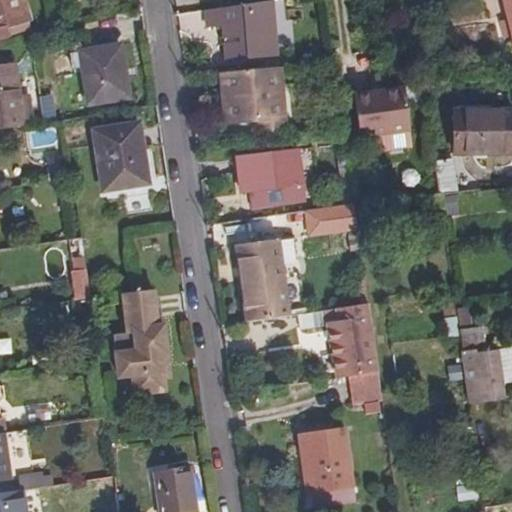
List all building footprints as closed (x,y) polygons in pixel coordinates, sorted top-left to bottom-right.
[(0,0),(0,36),(13,32),(11,25),(31,18),(25,0),(0,0)] [(271,0),(269,0),(205,10),(207,25),(222,24),(227,56),(278,49),(271,0)] [(81,53),(84,69),(89,104),(127,98),(120,48),(81,53)] [(73,71),(84,69),(81,53),(71,54),(73,71)] [(0,128),(33,124),(28,97),(20,98),(16,64),(0,66),(0,128)] [(260,127),(281,124),(277,91),(271,91),(266,67),(221,73),(225,99),(223,100),(226,121),(258,117),(260,127)] [(361,134),(412,127),(406,89),(373,93),(372,89),(355,92),(361,134)] [(58,94),(42,96),(45,122),(60,120),(58,94)] [(511,109),(458,109),(457,152),(511,151),(511,109)] [(104,188),(147,183),(138,124),(96,129),(104,188)] [(333,148),(341,146),(339,134),(331,136),(333,148)] [(298,148),(237,156),(243,192),(252,191),(254,207),(305,198),(298,148)] [(457,155),(435,157),(440,193),(461,190),(457,155)] [(337,175),(342,205),(353,204),(347,161),(340,162),(342,174),(337,175)] [(357,229),(353,204),(342,205),(323,208),(327,234),(357,229)] [(241,284),(248,324),(292,316),(280,240),(243,246),(249,283),(241,284)] [(235,247),(241,284),(249,283),(243,246),(235,247)] [(73,259),(74,273),(85,271),(84,257),(73,259)] [(75,301),(90,299),(85,271),(74,273),(72,273),(75,301)] [(136,395),(166,391),(161,356),(169,355),(165,325),(158,326),(153,290),(123,294),(129,336),(116,337),(118,353),(116,353),(119,377),(133,375),(136,395)] [(324,325),(328,324),(337,378),(347,376),(375,372),(370,331),(372,330),(368,304),(321,311),(324,325)] [(446,337),(459,335),(456,317),(444,319),(446,337)] [(483,327),(461,329),(464,348),(485,346),(483,327)] [(472,400),(508,396),(506,384),(501,350),(500,344),(485,346),(464,348),(472,400)] [(511,351),(511,348),(501,350),(506,384),(511,383),(511,351)] [(452,383),(462,382),(460,371),(451,373),(452,383)] [(375,372),(347,376),(352,404),(363,402),(380,399),(382,399),(378,372),(375,372)] [(380,399),(363,402),(366,417),(383,415),(380,399)] [(306,436),(308,452),(349,445),(347,430),(306,436)] [(0,432),(0,481),(12,480),(4,432),(3,433),(0,432)] [(454,450),(478,446),(476,432),(451,436),(454,450)] [(349,445),(308,452),(313,492),(355,486),(349,445)] [(160,511),(196,511),(190,468),(156,472),(160,511)] [(21,478),(22,491),(36,489),(44,488),(42,475),(21,478)] [(355,486),(313,492),(315,502),(356,495),(355,486)] [(36,489),(22,491),(0,493),(0,511),(25,511),(39,509),(36,489)]
